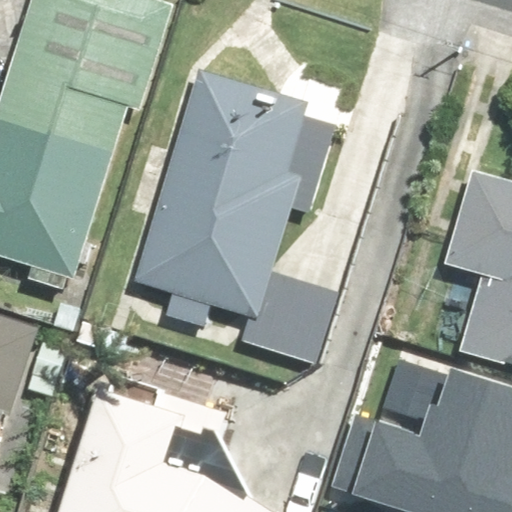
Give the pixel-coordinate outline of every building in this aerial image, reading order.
[(0,254),(39,267),(34,281),(81,297),(142,110),(153,114),(188,6),(168,0),(45,0),(0,138),(0,254)] [(229,307),(258,316),(251,341),(328,363),(349,291),(283,272),(332,107),(210,71),(147,283),(179,292),(172,317),(221,332),(229,307)] [(470,350),(511,360),(511,173),(481,165),(455,264),(490,273),(470,350)] [(0,483),(33,395),(52,343),(56,331),(0,309),(0,483)] [(366,410),(346,473),(468,511),(511,511),(511,377),(459,360),(436,432),(366,410)] [(220,437),(229,410),(157,387),(148,414),(98,398),(61,511),(264,511),(245,500),(220,437)]
